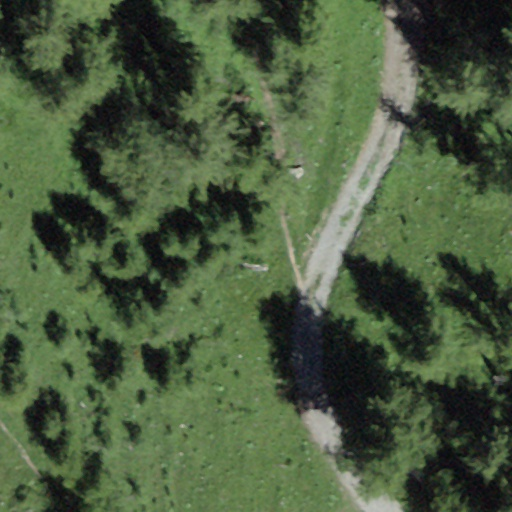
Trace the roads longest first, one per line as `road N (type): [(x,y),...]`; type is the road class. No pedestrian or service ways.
road 1 (track): [(396,0),(396,77),(387,115),(301,274)]
road 2 (track): [(394,511),(370,486),(319,395),(301,274)]
